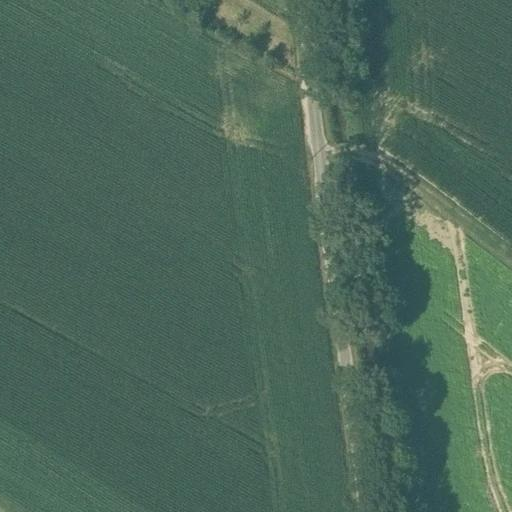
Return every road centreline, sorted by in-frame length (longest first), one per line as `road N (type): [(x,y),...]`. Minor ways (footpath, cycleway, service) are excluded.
road 1 (unclassified): [(371,511),(303,0)]
road 2 (track): [(318,153),(367,153),(511,252)]
